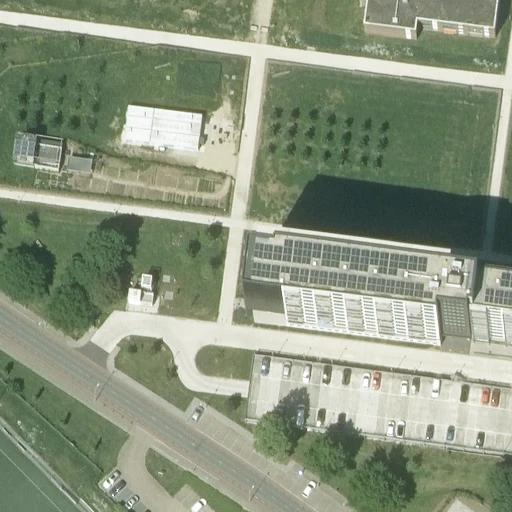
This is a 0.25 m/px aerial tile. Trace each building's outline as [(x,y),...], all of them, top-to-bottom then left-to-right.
[(360,0),(360,8),(368,9),(364,34),(416,41),(418,30),(495,40),(500,0),(360,0)] [(214,153),(219,118),(165,110),(130,104),(125,140),(214,153)] [(49,146),(2,140),(1,152),(0,160),(0,165),(26,169),(26,168),(27,164),(47,167),(49,146)] [(364,203),(357,230),(372,235),(380,207),(364,203)] [(134,249),(138,212),(120,210),(115,247),(134,249)] [(470,344),(511,349),(511,280),(488,277),(487,286),(447,281),(446,287),(262,263),(254,321),(440,346),(442,334),(471,337),(470,344)] [(344,385),(290,382),(289,403),(343,406),(344,385)] [(460,511),(448,503),(441,511),(460,511)]
